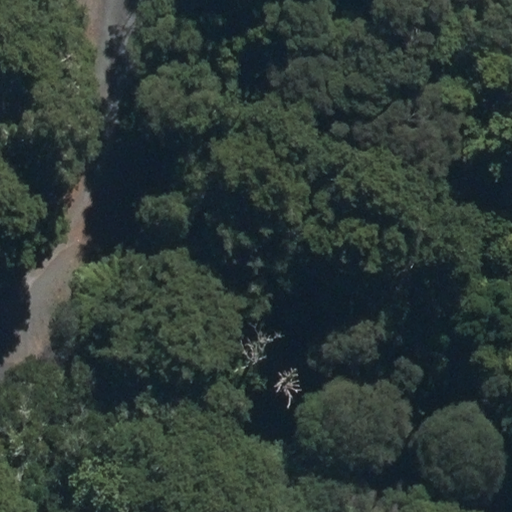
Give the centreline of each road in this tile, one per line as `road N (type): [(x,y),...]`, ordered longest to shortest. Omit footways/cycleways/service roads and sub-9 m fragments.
road 1 (track): [(0,381),(404,466),(511,445)]
road 2 (track): [(0,290),(95,179),(132,0)]
